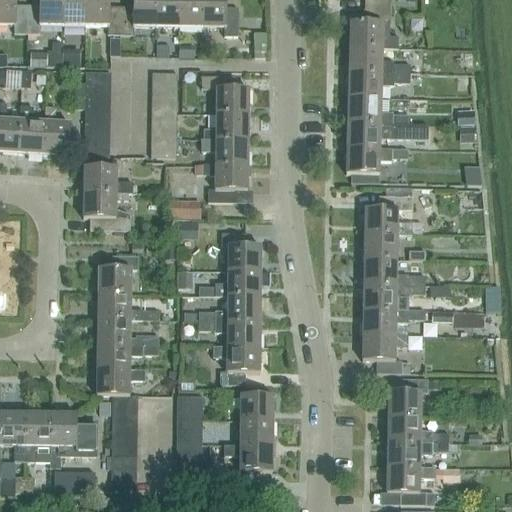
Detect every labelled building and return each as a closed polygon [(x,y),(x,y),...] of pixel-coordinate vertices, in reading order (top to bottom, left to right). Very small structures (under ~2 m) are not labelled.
[(25,36),(26,8),(15,7),(15,0),(0,0),(0,26),(12,27),(12,36),(25,36)] [(61,28),(61,0),(38,0),(38,8),(26,8),(25,36),(38,37),(38,27),(61,28)] [(84,28),(83,0),(61,0),(61,28),(84,28)] [(83,0),(84,28),(106,29),(106,38),(119,38),(120,9),(109,9),(109,0),(83,0)] [(120,9),(119,38),(132,38),(132,29),(154,29),(155,0),(132,0),(132,9),(120,9)] [(178,30),(178,0),(155,0),(154,29),(178,30)] [(201,30),(201,0),(178,0),(178,30),(201,30)] [(201,0),(201,30),(223,31),(222,39),(236,40),(237,11),(225,11),(225,0),(201,0)] [(388,39),(389,2),(365,1),(364,25),(350,25),(349,51),(381,51),(397,52),(397,40),(388,39)] [(51,54),(61,54),(61,46),(51,46),(51,54)] [(381,51),(349,51),(348,76),(409,77),(409,68),(393,67),(393,65),(381,65),(381,51)] [(47,55),(30,55),(30,70),(47,70),(47,55)] [(409,68),(409,77),(419,78),(419,68),(409,68)] [(30,91),(30,74),(20,74),(20,91),(30,91)] [(85,87),(110,87),(110,76),(85,75),(85,87)] [(151,88),(176,89),(177,77),(151,76),(151,88)] [(347,102),(380,102),(380,89),(393,89),(393,87),(409,87),(409,77),(348,76),(347,102)] [(215,93),(214,116),(247,117),(248,92),(234,92),(234,80),(200,80),(200,93),(215,93)] [(84,111),(85,99),(85,87),(75,86),(75,111),(84,111)] [(85,87),(85,99),(110,99),(110,87),(85,87)] [(151,100),(176,100),(176,89),(151,88),(151,100)] [(85,99),(84,111),(110,111),(110,99),(85,99)] [(176,100),(151,100),(151,113),(176,113),(176,100)] [(408,119),(401,118),(385,118),(385,116),(380,115),(380,102),(347,102),(347,127),(401,128),(408,128),(408,119)] [(0,155),(16,156),(18,123),(5,123),(6,107),(0,106),(0,155)] [(16,156),(41,158),(43,125),(30,124),(31,110),(19,109),(18,123),(16,156)] [(44,109),(43,125),(41,158),(67,160),(70,127),(54,126),(55,110),(44,109)] [(84,111),(84,123),(110,124),(110,111),(84,111)] [(176,113),(151,113),(150,124),(176,125),(176,113)] [(474,126),(474,114),(461,114),(461,126),(474,126)] [(202,131),(202,142),(247,143),(247,117),(214,116),(214,132),(202,131)] [(110,124),(84,123),(84,135),(110,135),(110,124)] [(176,125),(150,124),(150,136),(176,136),(176,125)] [(346,152),(378,152),(379,143),(427,144),(428,129),(408,128),(401,128),(347,127),(346,152)] [(474,130),(459,130),(459,146),(474,146),(474,130)] [(68,150),(78,150),(79,135),(69,134),(68,150)] [(110,135),(84,135),(84,147),(110,147),(110,135)] [(176,136),(150,136),(150,148),(175,149),(176,136)] [(247,143),(202,142),(199,142),(199,143),(200,143),(200,154),(214,155),(214,167),(247,167),(247,143)] [(110,147),(84,147),(84,161),(109,161),(110,147)] [(175,149),(150,148),(150,162),(175,162),(175,149)] [(378,152),(346,152),(345,177),(378,178),(378,163),(390,164),(390,161),(407,162),(407,153),(378,152)] [(247,167),(214,167),(201,167),(195,167),(195,177),(214,177),(214,193),(206,193),(206,206),(233,206),(233,194),(246,194),(247,167)] [(130,185),(115,185),(115,171),(82,171),(82,198),(127,198),(130,198),(130,185)] [(126,198),(82,198),(82,223),(89,223),(88,234),(128,234),(128,223),(128,220),(114,214),(114,204),(126,205),(126,198)] [(363,212),(363,238),(397,238),(411,238),(411,226),(397,226),(397,214),(412,214),(412,199),(378,199),(378,212),(363,212)] [(167,205),(166,221),(197,221),(197,205),(167,205)] [(193,224),(175,224),(175,241),(192,242),(193,224)] [(175,232),(165,232),(165,246),(175,246),(175,232)] [(226,251),(226,274),(259,275),(259,249),(244,249),(244,237),(220,237),(220,251),(226,251)] [(397,238),(363,238),(363,262),(397,263),(397,238)] [(142,247),(131,247),(132,256),(142,256),(142,247)] [(176,247),(163,247),(163,263),(176,264),(176,247)] [(425,264),(425,254),(408,254),(408,264),(425,264)] [(97,271),(96,298),(129,298),(129,274),(136,274),(136,260),(111,260),(111,271),(97,271)] [(362,289),(396,289),(396,288),(424,289),(424,279),(409,279),(409,278),(396,277),(397,263),(363,262),(362,289)] [(200,299),(226,299),(258,300),(259,275),(226,274),(226,288),(213,288),(213,290),(200,290),(200,299)] [(192,293),(192,275),(177,275),(177,293),(192,293)] [(362,289),(362,313),(409,314),(409,298),(424,298),(424,289),(396,288),(396,289),(362,289)] [(449,300),(448,290),(430,290),(430,300),(449,300)] [(96,298),(96,324),(128,324),(128,323),(157,324),(157,314),(129,313),(129,298),(96,298)] [(197,324),(226,325),(258,325),(258,300),(226,299),(225,314),(214,314),(214,315),(197,315),(197,324)] [(168,313),(159,313),(159,324),(168,324),(168,313)] [(424,314),(409,314),(362,313),(362,338),(396,338),(396,326),(409,326),(409,323),(424,323),(424,314)] [(196,317),(184,316),(183,325),(195,325),(196,317)] [(451,316),(432,316),(432,326),(451,326),(451,316)] [(96,348),(128,349),(128,348),(156,349),(156,338),(134,338),(134,341),(128,341),(128,324),(96,324),(96,348)] [(258,325),(226,325),(197,324),(197,334),(212,334),(212,336),(226,336),(225,350),(258,350),(258,325)] [(408,338),(396,338),(362,338),(361,364),(376,364),(376,376),(401,376),(402,362),(395,362),(395,350),(408,350),(408,338)] [(128,348),(128,349),(96,348),(95,374),(128,374),(128,373),(129,358),(156,358),(156,349),(128,348)] [(211,350),(211,353),(204,353),(204,361),(211,361),(225,362),(225,375),(218,375),(218,388),(243,389),(243,376),(257,376),(258,350),(225,350),(211,350)] [(401,376),(410,376),(410,364),(402,364),(401,376)] [(128,374),(95,374),(95,399),(111,399),(111,412),(135,412),(136,400),(128,400),(128,384),(143,385),(143,373),(128,373),(128,374)] [(180,375),(179,392),(192,393),(193,378),(187,378),(187,376),(180,375)] [(386,394),(386,420),(419,420),(420,394),(427,395),(427,382),(401,382),(401,395),(386,394)] [(439,384),(428,384),(428,392),(439,392),(439,384)] [(238,399),(238,424),(272,425),(272,399),(238,399)] [(176,401),(176,413),(201,413),(201,401),(176,401)] [(111,412),(110,424),(135,424),(135,412),(111,412)] [(201,413),(176,413),(176,424),(201,425),(201,413)] [(24,450),(23,450),(23,417),(0,416),(0,449),(18,450),(18,456),(13,456),(13,465),(24,466),(24,450)] [(23,450),(24,450),(24,466),(35,466),(49,466),(49,450),(49,417),(23,417),(23,450)] [(49,417),(49,450),(49,466),(49,472),(60,472),(60,461),(96,462),(97,425),(74,425),(74,417),(49,417)] [(431,436),(419,436),(419,420),(386,420),(386,446),(419,446),(447,446),(447,437),(431,437),(431,436)] [(110,424),(110,436),(135,436),(135,424),(110,424)] [(176,437),(201,437),(201,425),(176,424),(176,437)] [(272,425),(238,424),(237,450),(271,450),(272,425)] [(110,436),(110,448),(135,448),(135,436),(110,436)] [(176,449),(201,449),(201,437),(176,437),(176,449)] [(481,438),(468,438),(468,447),(481,447),(481,438)] [(418,472),(418,471),(418,459),(431,459),(431,456),(456,456),(457,446),(447,446),(419,446),(386,446),(385,471),(418,472)] [(110,448),(110,460),(135,460),(135,448),(110,448)] [(176,461),(201,462),(201,449),(176,449),(176,461)] [(271,450),(237,450),(223,450),(223,460),(238,461),(237,475),(232,475),(231,486),(257,486),(257,475),(271,475),(271,450)] [(110,460),(110,472),(135,472),(135,460),(110,460)] [(201,462),(176,461),(176,473),(201,473),(201,462)] [(418,495),(418,482),(433,482),(434,472),(418,471),(418,472),(385,471),(385,496),(399,497),(399,508),(425,508),(425,495),(418,495)] [(459,472),(442,471),(442,485),(459,486),(459,472)] [(110,472),(110,484),(135,484),(135,472),(110,472)] [(201,473),(176,473),(176,485),(201,485),(201,473)] [(53,492),(53,496),(69,496),(69,477),(54,477),(53,492)] [(24,496),(24,481),(14,481),(14,496),(24,496)] [(24,481),(24,496),(33,496),(33,481),(24,481)] [(134,496),(135,484),(110,484),(110,496),(134,496)] [(425,495),(425,508),(434,509),(435,495),(425,495)]
